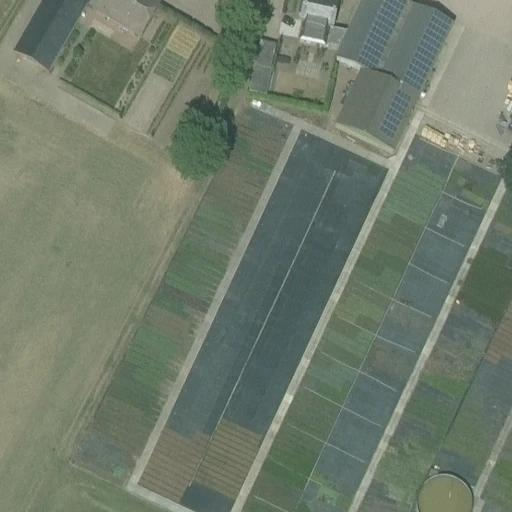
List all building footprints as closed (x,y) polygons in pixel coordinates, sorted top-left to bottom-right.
[(47,74),(76,25),(86,8),(72,0),(43,0),(41,5),(13,54),(47,74)] [(139,41),(148,25),(158,7),(156,6),(155,9),(138,0),(101,0),(94,14),(139,41)] [(451,28),(391,0),(362,0),(346,36),(338,53),(334,63),(359,74),(333,129),(392,156),(451,28)] [(336,8),(304,2),(299,27),(301,28),(297,45),(338,53),(346,36),(331,33),(336,8)] [(265,48),(261,73),(277,76),(281,51),(265,48)]
